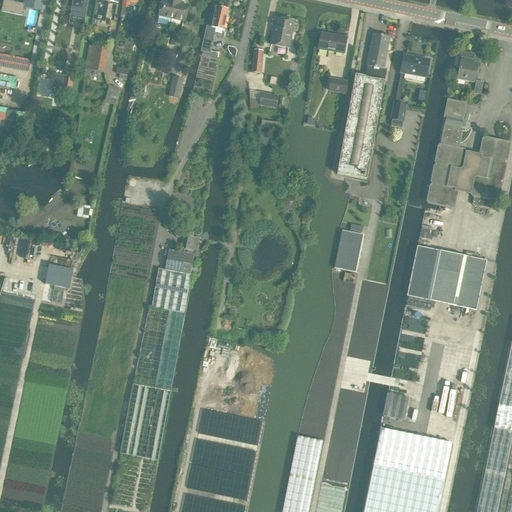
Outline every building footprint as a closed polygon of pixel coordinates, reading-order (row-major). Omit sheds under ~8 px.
[(1,11),(11,14),(14,2),(4,0),(1,11)] [(26,0),(25,8),(41,11),(43,0),(26,0)] [(73,0),(71,14),(85,17),(87,0),(73,0)] [(96,0),(94,14),(95,14),(106,16),(108,2),(117,3),(117,0),(96,0)] [(123,0),(123,7),(122,7),(120,18),(125,19),(127,8),(129,8),(130,2),(136,3),(137,0),(123,0)] [(180,4),(181,2),(181,0),(166,0),(166,1),(163,0),(159,16),(185,22),(188,6),(180,4)] [(14,2),(11,14),(21,16),(24,4),(14,2)] [(201,51),(203,52),(210,53),(216,28),(223,30),(228,10),(216,8),(211,28),(208,27),(206,26),(201,51)] [(271,44),(289,48),(294,21),(276,17),(276,19),(274,19),(272,20),(271,24),(272,26),(275,26),(271,44)] [(175,30),(171,45),(179,47),(182,31),(175,30)] [(343,53),(346,37),(321,33),(319,49),(343,53)] [(380,106),(385,80),(387,69),(383,69),(390,37),(382,35),(380,35),(373,34),(367,66),(370,66),(368,77),(355,75),(337,174),(367,179),(378,115),(375,114),(377,105),(380,106)] [(85,69),(90,70),(104,73),(108,49),(100,47),(89,45),(85,69)] [(252,71),(261,72),(263,51),(255,50),(252,71)] [(458,69),(459,69),(457,79),(458,79),(459,77),(465,78),(464,81),(474,83),(476,72),(477,73),(479,66),(472,65),(474,57),(469,56),(469,54),(461,52),(458,69)] [(404,55),(400,73),(404,73),(426,78),(429,60),(404,55)] [(128,69),(117,68),(116,74),(119,74),(118,79),(126,80),(128,69)] [(65,84),(63,94),(70,96),(74,78),(55,75),(53,82),(65,84)] [(172,77),(168,97),(179,99),(183,79),(172,77)] [(346,93),(348,82),(331,79),(329,90),(346,93)] [(476,80),(474,93),(481,95),(483,82),(476,80)] [(98,88),(93,113),(117,117),(122,92),(98,88)] [(259,105),(276,108),(278,96),(262,93),(259,105)] [(438,145),(434,162),(436,164),(434,165),(430,182),(432,184),(430,185),(426,202),(428,204),(452,209),(455,207),(458,192),(470,194),(472,197),(476,198),(475,202),(473,202),(472,205),(492,209),(494,201),(496,202),(499,200),(502,184),(500,182),(503,180),(506,164),(504,162),(507,160),(510,144),(508,142),(484,137),(482,138),(479,154),(466,152),(465,149),(458,148),(458,145),(460,145),(463,128),(462,127),(463,121),(467,103),(447,99),(443,117),(446,118),(441,144),(438,145)] [(392,120),(390,127),(402,129),(403,122),(406,106),(399,104),(395,104),(394,104),(391,120),(392,120)] [(284,124),(261,121),(260,128),(283,131),(284,124)] [(267,147),(269,132),(260,131),(258,146),(267,147)] [(350,231),(362,233),(364,227),(351,224),(350,231)] [(341,231),(334,269),(356,273),(363,235),(341,231)] [(182,249),(196,252),(199,238),(184,235),(182,249)] [(417,247),(407,297),(476,311),(486,261),(417,247)] [(197,267),(193,266),(195,255),(169,251),(166,270),(191,275),(191,273),(196,274),(196,273),(197,272),(197,271),(197,270),(197,269),(197,268),(197,267)] [(49,265),(45,285),(54,287),(64,289),(69,290),(72,270),(49,265)] [(190,275),(158,269),(151,308),(183,313),(190,275)] [(54,290),(51,302),(61,304),(63,292),(54,290)] [(511,342),(476,511),(496,511),(511,438),(511,342)] [(132,384),(120,454),(157,461),(170,391),(132,384)] [(387,394),(383,416),(400,420),(404,397),(387,394)] [(437,511),(452,443),(380,429),(363,511),(437,511)] [(308,511),(322,442),(297,437),(281,511),(308,511)]
